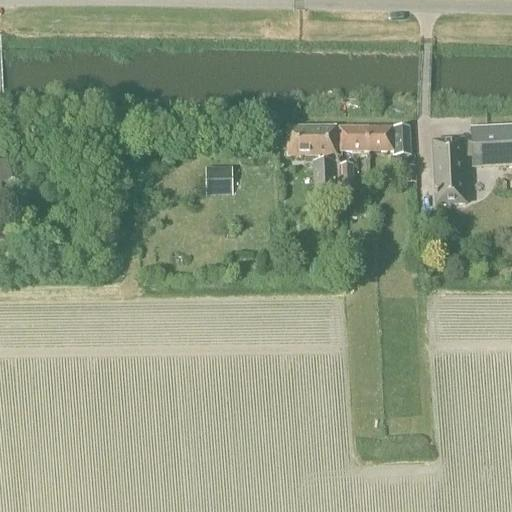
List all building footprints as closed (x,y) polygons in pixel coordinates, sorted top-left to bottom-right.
[(496,168),(511,167),(511,129),(468,131),(469,160),(496,159),(496,168)] [(333,155),(334,155),(333,130),(285,130),(285,160),(303,159),(304,166),(312,166),(313,195),(340,195),(338,168),(338,165),(333,165),(333,155)] [(73,156),(93,155),(91,131),(72,132),(73,156)] [(391,159),(408,158),(407,131),(364,132),(365,154),(391,153),(391,159)] [(339,154),(365,154),(364,132),(338,132),(339,154)] [(434,208),(463,206),(460,143),(430,144),(434,208)] [(0,186),(11,185),(9,163),(0,163),(0,186)] [(338,168),(340,195),(353,194),(351,167),(338,168)] [(403,169),(404,186),(415,185),(415,168),(403,169)] [(231,171),(204,172),(205,199),(232,199),(231,171)] [(349,208),(353,204),(352,199),(349,196),(344,196),(341,200),(341,205),(345,208),(349,208)] [(274,275),(275,262),(263,262),(262,275),(274,275)]
